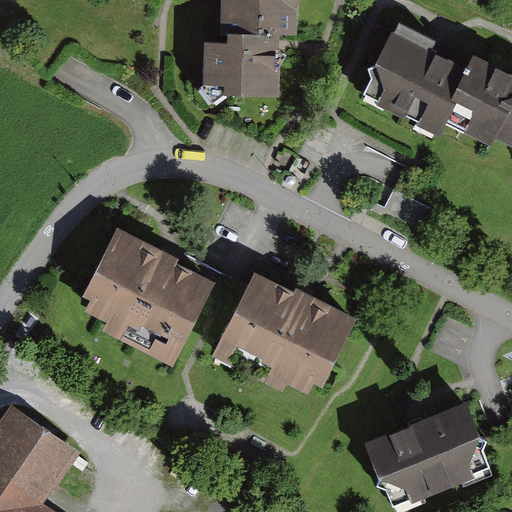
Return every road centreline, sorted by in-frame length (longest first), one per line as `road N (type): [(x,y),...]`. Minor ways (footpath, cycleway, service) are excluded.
road 1 (residential): [(0,309),(92,192),(156,161),(205,162),(511,316)]
road 2 (track): [(225,511),(13,379),(0,398)]
